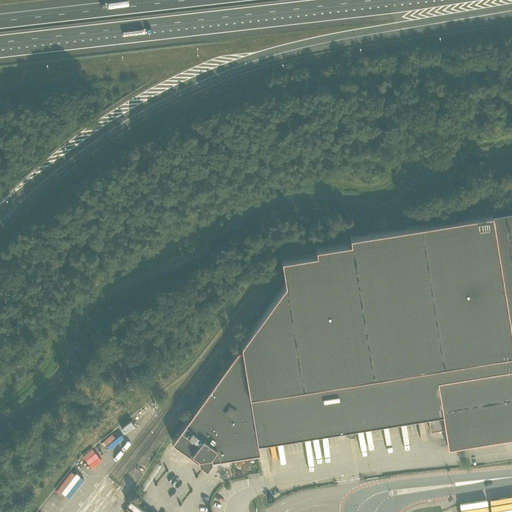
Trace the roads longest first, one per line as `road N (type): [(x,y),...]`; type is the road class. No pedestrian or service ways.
road 1 (track): [(0,387),(77,303),(190,224),(261,194),(511,136)]
road 2 (motorway): [(0,216),(133,111),(241,61),(511,7)]
road 3 (motorway): [(0,45),(393,0)]
road 4 (motorway): [(177,0),(0,20)]
road 5 (tertiary): [(511,472),(388,485),(366,492),(352,511)]
road 6 (tertiary): [(387,511),(413,496),(511,481)]
